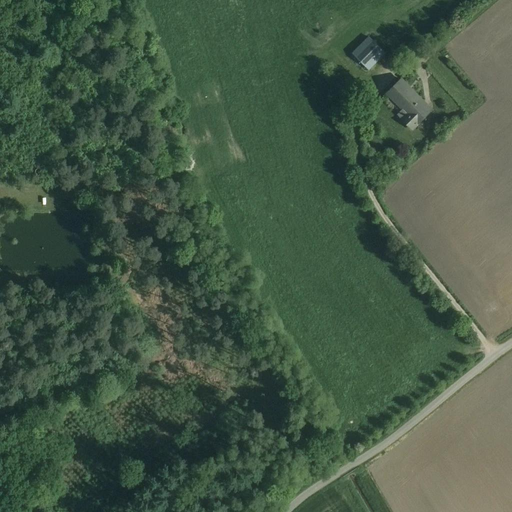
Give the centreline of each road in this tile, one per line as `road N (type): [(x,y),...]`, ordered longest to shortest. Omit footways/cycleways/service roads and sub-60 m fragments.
road 1 (unclassified): [(511,341),(414,425),(286,511)]
road 2 (track): [(494,0),(417,71),(392,75)]
